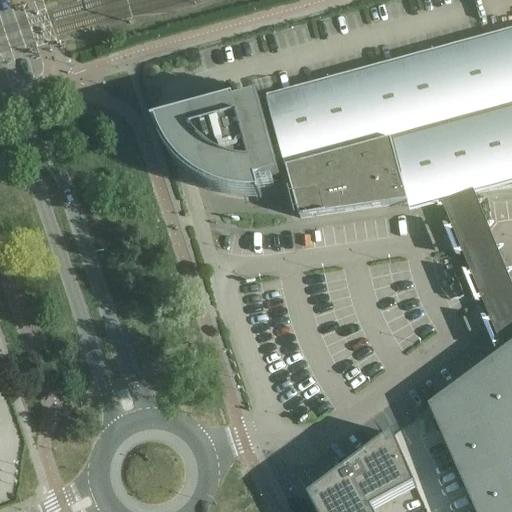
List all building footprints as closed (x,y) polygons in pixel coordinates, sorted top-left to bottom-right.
[(511,30),(267,97),(297,209),(300,220),(412,213),(442,205),(476,197),(511,187),(511,30)] [(211,188),(216,190),(225,193),(232,195),(240,196),(248,197),(256,197),(261,197),(258,184),(280,178),(259,100),(237,106),(236,103),(219,107),(219,108),(193,115),(158,124),(158,127),(159,130),(162,136),(163,139),(166,145),(169,150),(172,155),(174,158),(178,163),(182,168),(185,170),(189,174),(194,178),(200,182),(205,185),(211,188)] [(508,349),(511,346),(511,281),(476,197),(442,205),(508,349)] [(511,511),(511,346),(508,349),(429,408),(474,511),(511,511)] [(315,511),(374,511),(417,489),(393,436),(345,471),(339,467),(320,498),(308,499),(315,511)]
